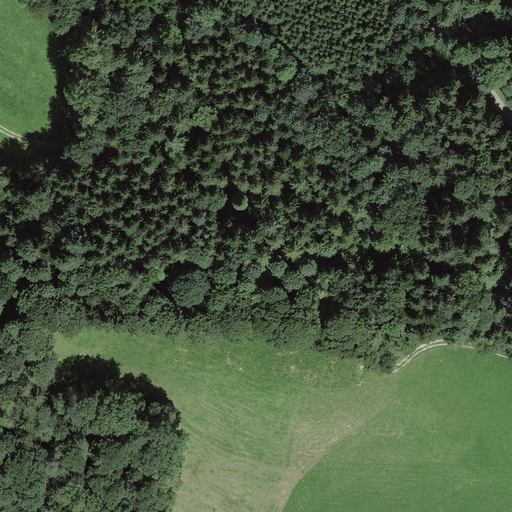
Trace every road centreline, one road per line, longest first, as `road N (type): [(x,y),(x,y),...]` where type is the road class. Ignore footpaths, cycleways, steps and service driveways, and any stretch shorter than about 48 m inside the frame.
road 1 (track): [(511,287),(413,252),(87,264),(0,244)]
road 2 (track): [(413,252),(315,206),(64,157),(0,130)]
road 3 (track): [(511,121),(404,0)]
road 4 (track): [(392,376),(420,350),(449,344),(511,352)]
